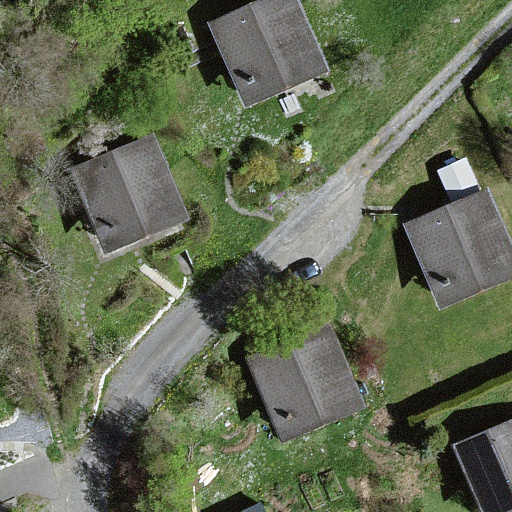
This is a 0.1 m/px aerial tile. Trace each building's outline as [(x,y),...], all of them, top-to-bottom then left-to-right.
[(308,0),(294,0),(233,33),(276,114),(349,75),(308,0)] [(158,143),(82,174),(115,254),(191,222),(158,143)] [(511,204),(506,189),(409,224),(444,321),(511,295),(511,204)] [(335,325),(258,360),(299,448),(375,413),(335,325)] [(511,511),(511,432),(466,455),(494,511),(511,511)]
